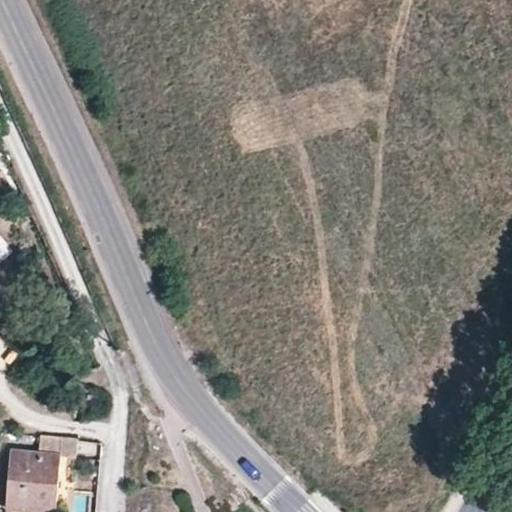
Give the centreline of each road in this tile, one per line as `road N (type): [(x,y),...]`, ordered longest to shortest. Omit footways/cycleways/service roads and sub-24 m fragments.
road 1 (tertiary): [(300,511),(169,378),(3,0)]
road 2 (residential): [(111,511),(117,381),(0,108)]
